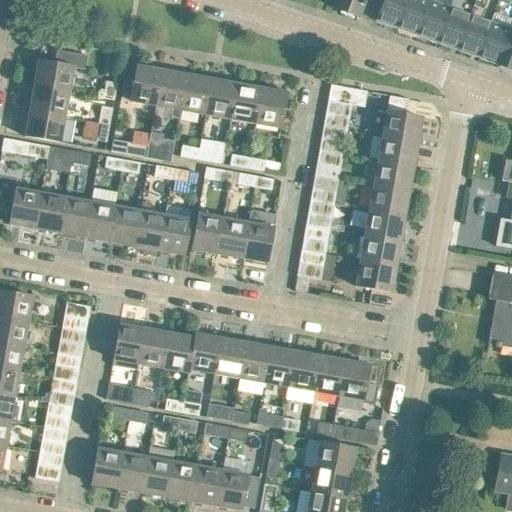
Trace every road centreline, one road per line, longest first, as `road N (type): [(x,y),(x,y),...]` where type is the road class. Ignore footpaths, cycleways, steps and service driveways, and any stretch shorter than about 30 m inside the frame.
road 1 (residential): [(273,310),(0,260)]
road 2 (residential): [(420,333),(465,81)]
road 3 (residential): [(465,81),(223,0)]
road 4 (residential): [(273,310),(313,77)]
road 5 (residential): [(388,511),(420,333)]
road 6 (residential): [(420,333),(273,310)]
